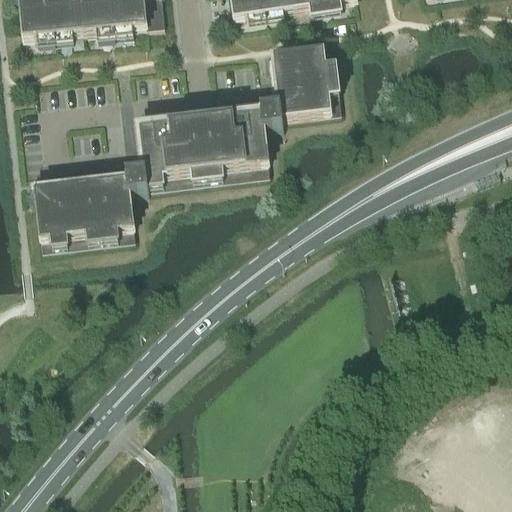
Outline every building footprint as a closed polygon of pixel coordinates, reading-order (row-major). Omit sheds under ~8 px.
[(165,35),(162,6),(164,5),(163,0),(18,0),(19,5),(22,38),(23,49),(24,49),(148,38),(147,37),(165,35)] [(357,9),(355,0),(229,0),(234,25),(234,28),(310,16),(311,26),(342,22),(340,11),(357,9)] [(270,185),(265,140),(284,138),(283,131),(332,125),(332,124),(342,123),(337,76),(326,77),(324,60),(274,66),(280,117),(262,120),(261,120),(262,125),(140,139),(145,182),(140,183),(128,184),(127,184),(127,190),(36,201),(37,211),(43,261),(136,250),(130,205),(149,203),(148,199),(270,185)] [(502,291),(511,290),(511,256),(500,257),(502,291)] [(416,443),(395,511),(436,511),(448,472),(511,465),(511,434),(456,441),(452,454),(416,443)]
